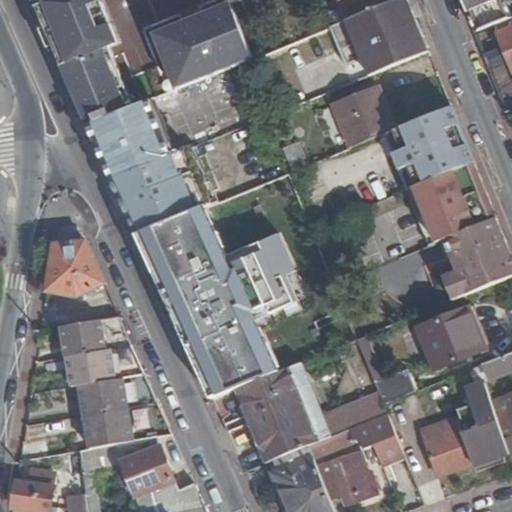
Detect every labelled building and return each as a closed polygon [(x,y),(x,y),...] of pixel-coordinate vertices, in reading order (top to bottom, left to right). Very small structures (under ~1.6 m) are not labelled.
[(47,27),(103,4),(100,0),(34,0),(44,21),(47,27)] [(424,37),(408,0),(407,0),(390,7),(351,23),(331,31),(347,69),(362,63),(364,67),(383,59),(381,54),(424,37)] [(341,0),(351,23),(390,7),(386,0),(341,0)] [(462,0),(466,9),(466,11),(470,0),(462,0)] [(470,0),(466,11),(471,23),(507,7),(504,0),(470,0)] [(57,50),(112,28),(103,4),(47,27),(57,50)] [(158,37),(181,92),(246,66),(256,62),(232,7),(229,8),(158,37)] [(511,19),(494,26),(511,68),(511,19)] [(91,128),(138,109),(111,49),(120,46),(112,28),(57,50),(91,128)] [(156,37),(180,93),(181,92),(158,37),(156,37)] [(285,50),(256,62),(246,66),(253,83),(254,82),(270,121),(293,111),(285,90),(299,84),(285,50)] [(388,136),(397,132),(380,90),(354,101),(371,143),(388,136)] [(177,114),(170,97),(138,109),(91,128),(116,185),(205,148),(210,146),(200,122),(183,129),(181,130),(184,136),(158,147),(149,126),(177,114)] [(453,109),(449,110),(457,130),(461,128),(453,109)] [(457,130),(449,110),(397,132),(388,136),(397,156),(395,156),(402,172),(403,171),(411,191),(416,189),(476,164),(461,128),(457,130)] [(205,148),(116,185),(124,202),(145,193),(143,189),(153,185),(166,217),(186,209),(176,187),(214,171),(209,160),(223,155),(218,145),(206,150),(205,148)] [(476,164),(416,189),(431,224),(460,213),(453,192),(482,179),(476,164)] [(448,242),(499,221),(482,179),(453,192),(460,213),(431,224),(440,245),(448,242)] [(411,191),(408,192),(432,248),(440,245),(431,224),(416,189),(411,191)] [(485,249),(507,240),(499,221),(448,242),(458,267),(487,254),(485,249)] [(457,303),(511,279),(511,251),(507,240),(485,249),(487,254),(458,267),(462,276),(448,282),(457,303)] [(90,254),(60,258),(53,305),(85,309),(96,305),(100,316),(116,310),(90,254)] [(437,370),(488,349),(471,308),(420,329),(437,370)] [(119,319),(62,329),(75,403),(84,401),(92,449),(135,442),(171,436),(119,319)] [(511,354),(486,366),(493,382),(511,374),(511,373),(511,371),(511,370),(511,354)] [(244,390),(274,462),(310,447),(317,445),(328,440),(298,368),(244,390)] [(480,368),(472,371),(477,386),(485,383),(480,368)] [(412,372),(381,382),(388,402),(419,391),(412,372)] [(475,473),(511,460),(491,402),(486,385),(467,392),(473,408),(456,414),(458,419),(423,432),(439,478),(473,466),(475,473)] [(511,460),(511,394),(491,402),(511,460)] [(382,462),(405,453),(398,435),(390,415),(377,420),(328,440),(317,445),(310,447),(315,459),(361,441),(365,452),(376,448),(382,462)] [(141,467),(135,442),(92,449),(91,465),(89,466),(88,477),(125,472),(141,467)] [(291,511),(337,511),(333,500),(320,469),(315,459),(310,447),(274,462),(272,463),(291,511)] [(369,466),(382,462),(376,448),(365,452),(369,466)] [(334,464),(344,495),(349,509),(377,500),(371,480),(366,482),(357,456),(334,464)] [(141,467),(125,472),(141,511),(204,511),(197,496),(184,501),(167,457),(141,467)] [(320,469),(333,500),(344,495),(334,464),(320,469)] [(34,495),(22,494),(19,511),(58,511),(62,489),(49,487),(48,493),(35,491),(34,495)]
